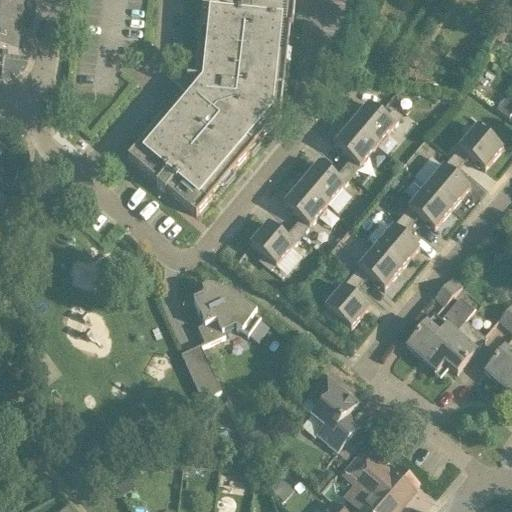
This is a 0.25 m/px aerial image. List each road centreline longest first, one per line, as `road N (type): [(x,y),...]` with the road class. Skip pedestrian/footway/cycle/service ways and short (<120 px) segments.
road 1 (residential): [(318,7),(305,131),(188,265),(79,178)]
road 2 (residential): [(511,193),(355,376)]
road 3 (residential): [(79,178),(157,81),(167,0)]
road 4 (residential): [(492,488),(355,376)]
